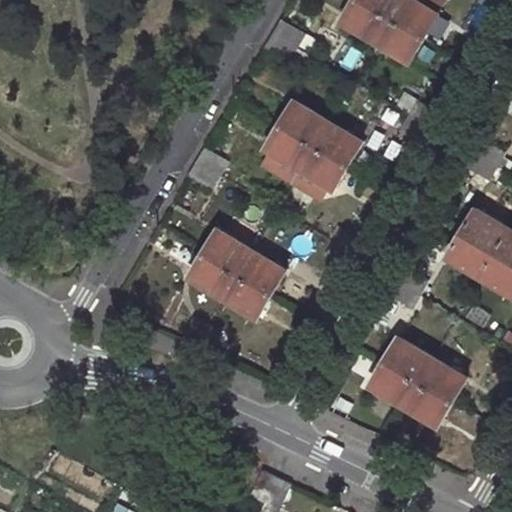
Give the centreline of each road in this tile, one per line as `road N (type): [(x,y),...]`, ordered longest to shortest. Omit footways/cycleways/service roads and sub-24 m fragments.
road 1 (residential): [(280,429),(511,36)]
road 2 (residential): [(267,0),(83,300),(47,320)]
road 3 (unclassified): [(444,511),(280,429)]
road 4 (unclassified): [(43,378),(176,384)]
road 5 (unclassified): [(176,384),(55,350)]
